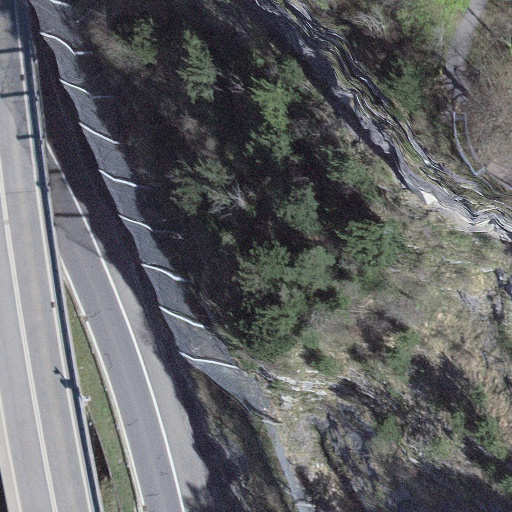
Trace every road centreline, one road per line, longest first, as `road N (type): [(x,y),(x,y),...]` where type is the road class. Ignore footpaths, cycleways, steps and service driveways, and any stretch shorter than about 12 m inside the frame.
road 1 (primary): [(165,511),(98,290),(0,102)]
road 2 (trunk): [(58,511),(0,161)]
